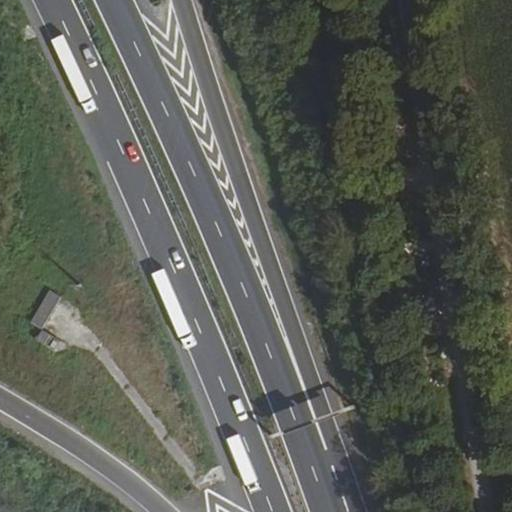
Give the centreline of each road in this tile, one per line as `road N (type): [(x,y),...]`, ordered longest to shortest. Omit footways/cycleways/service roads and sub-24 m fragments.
road 1 (trunk): [(51,0),(176,277),(269,511)]
road 2 (trunk): [(327,481),(111,0)]
road 3 (trunk): [(327,481),(322,401),(181,0)]
road 4 (trunk): [(0,400),(159,511)]
